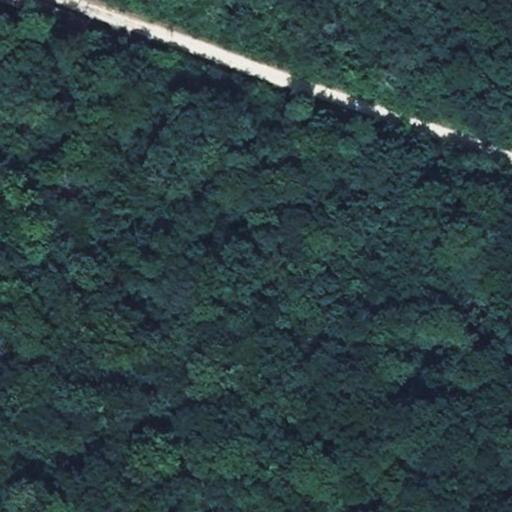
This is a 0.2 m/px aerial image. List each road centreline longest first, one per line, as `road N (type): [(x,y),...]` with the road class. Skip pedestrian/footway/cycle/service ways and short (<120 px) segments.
road 1 (track): [(71,0),(500,154)]
road 2 (track): [(223,511),(0,184)]
